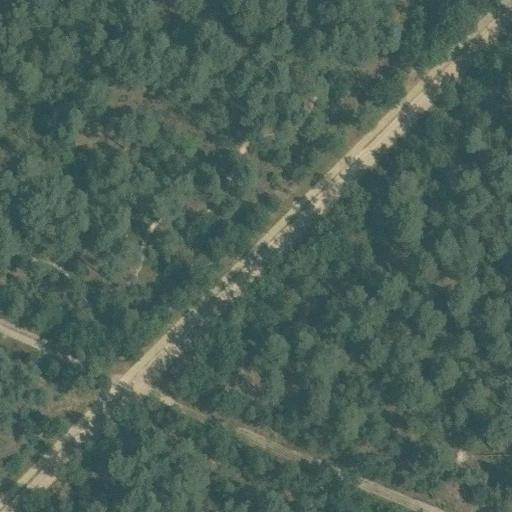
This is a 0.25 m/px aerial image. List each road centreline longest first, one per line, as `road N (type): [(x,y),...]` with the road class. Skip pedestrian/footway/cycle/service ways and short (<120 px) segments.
road 1 (track): [(139,391),(511,15)]
road 2 (track): [(139,391),(422,511)]
road 3 (track): [(13,511),(139,391)]
road 4 (track): [(0,330),(139,391)]
